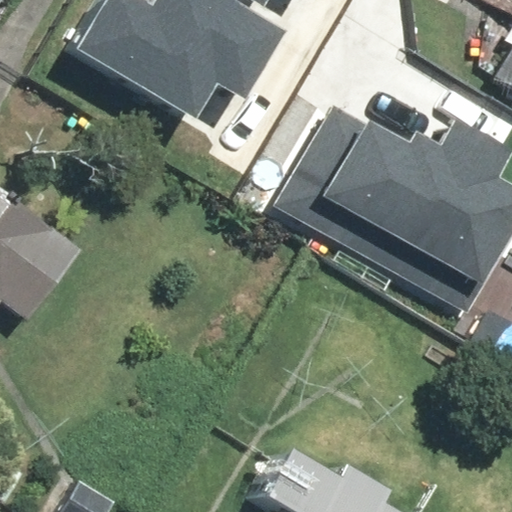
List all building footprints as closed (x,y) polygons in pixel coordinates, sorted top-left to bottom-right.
[(275,52),(242,32),(189,0),(156,0),(138,30),(103,8),(56,85),(93,108),(87,117),(167,165),(206,101),(235,118),(275,52)] [(303,0),(189,0),(242,32),(261,0),(287,0),(299,7),(303,0)] [(511,33),(488,74),(511,88),(511,33)] [(310,115),(263,200),(462,309),(509,224),(478,207),(492,182),(413,139),(399,164),(310,115)] [(0,307),(12,317),(72,245),(0,185),(0,307)] [(393,511),(373,500),(381,486),(333,458),(325,471),(272,441),(240,496),(265,510),(264,511),(393,511)]
